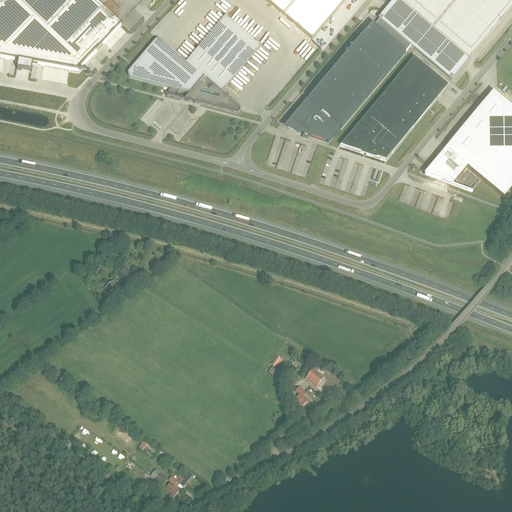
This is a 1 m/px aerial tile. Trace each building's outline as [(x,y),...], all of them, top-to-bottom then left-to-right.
[(91,0),(8,0),(0,6),(0,58),(77,72),(105,44),(119,28),(122,25),(122,24),(120,27),(91,0)] [(264,0),(284,16),(297,0),(264,0)] [(511,0),(393,0),(378,19),(451,81),(511,8),(511,0)] [(240,109),(239,108),(227,98),(227,99),(221,97),(222,94),(221,93),(242,69),(261,47),(226,17),(186,63),(160,42),(160,41),(159,41),(158,40),(157,40),(156,41),(155,41),(155,42),(128,73),(128,74),(128,75),(128,76),(128,77),(129,77),(129,78),(130,78),(170,89),(165,95),(189,102),(189,103),(190,103),(191,102),(235,114),(236,114),(237,114),(238,114),(239,113),(240,112),(240,111),(240,110),(240,109)] [(341,129),(406,53),(372,24),(362,37),(349,52),(329,75),(316,90),(308,100),(309,101),(308,102),(307,101),(300,109),(301,110),(288,125),(296,132),(327,143),(333,137),(334,137),(340,130),(339,129),(340,128),(341,129)] [(385,147),(392,153),(448,86),(414,58),(341,146),(340,147),(363,154),(364,154),(366,154),(366,155),(385,162),(386,161),(384,161),(383,149),(385,147)] [(511,108),(493,92),(492,93),(493,93),(446,150),(445,150),(432,167),(452,184),(466,168),(504,199),(504,198),(503,198),(511,187),(511,108)] [(126,268),(120,272),(127,282),(133,277),(126,268)] [(113,298),(121,292),(114,282),(105,288),(113,298)] [(277,357),(271,365),(276,368),(282,360),(277,357)] [(269,374),(274,379),(279,373),(274,369),(269,374)] [(324,378),(313,370),(306,380),(317,388),(324,378)] [(306,395),(300,388),(295,392),(299,397),(296,399),(302,406),(307,402),(305,399),(305,398),(304,397),(306,395)] [(167,479),(156,470),(151,477),(162,486),(167,479)] [(174,498),(180,490),(175,485),(178,482),(172,478),(169,481),(171,483),(165,491),(174,498)]
